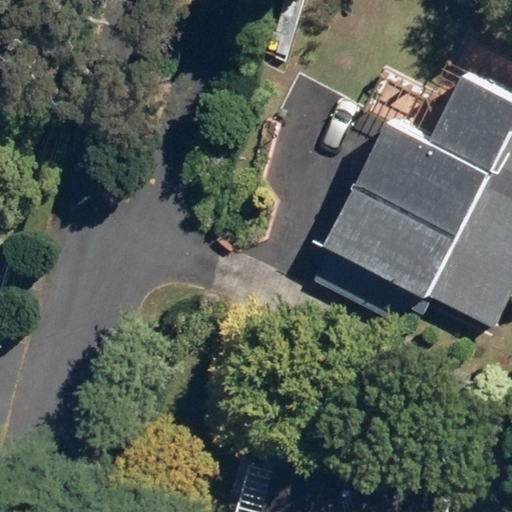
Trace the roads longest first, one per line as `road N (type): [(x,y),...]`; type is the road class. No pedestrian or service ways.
road 1 (residential): [(217,0),(166,178),(89,274)]
road 2 (residential): [(89,274),(84,163),(128,0)]
road 3 (residential): [(27,511),(89,274)]
